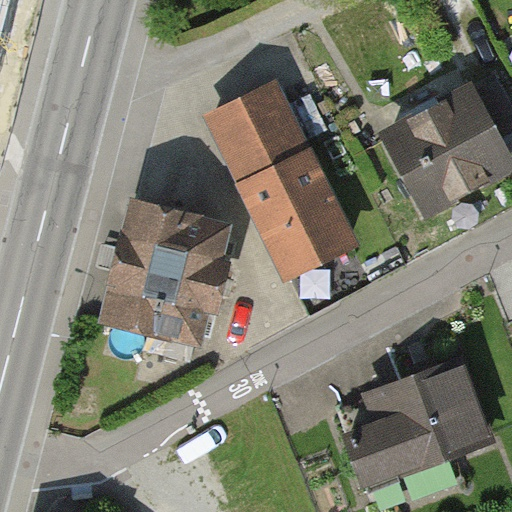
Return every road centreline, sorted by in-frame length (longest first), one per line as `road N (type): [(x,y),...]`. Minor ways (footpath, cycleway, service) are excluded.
road 1 (residential): [(511,237),(101,457),(0,447)]
road 2 (secondary): [(102,0),(0,401)]
